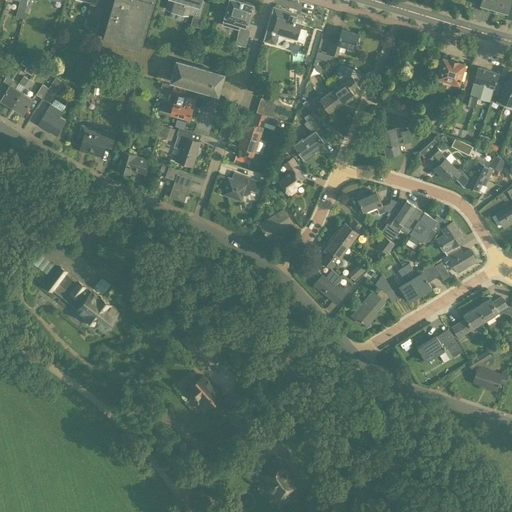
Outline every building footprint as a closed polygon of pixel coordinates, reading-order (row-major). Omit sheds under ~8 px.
[(15,0),(19,1),(16,17),(23,18),(27,0),(15,0)] [(152,0),(114,0),(103,36),(139,46),(152,0)] [(168,0),(166,9),(188,15),(188,13),(199,17),(204,0),(202,0),(168,0)] [(228,0),(224,15),(222,25),(239,29),(239,30),(238,29),(235,44),(245,47),(250,31),(246,27),(247,22),(248,22),(253,4),(240,0),(228,0)] [(481,0),(480,5),(494,9),(496,0),(481,0)] [(496,0),(494,9),(497,10),(497,12),(497,13),(503,15),(504,14),(505,12),(507,13),(510,0),(496,0)] [(97,28),(102,7),(90,4),(85,25),(97,28)] [(273,9),(264,41),(275,44),(278,33),(295,39),(300,23),(293,21),(295,16),(273,9)] [(341,29),(339,38),(330,36),(326,53),(338,56),(341,45),(354,49),(358,34),(341,29)] [(22,62),(27,66),(24,70),(31,74),(36,66),(24,58),(22,62)] [(468,74),(462,72),(464,64),(443,58),(437,77),(441,78),(441,80),(445,81),(447,80),(458,83),(463,84),(461,90),(464,91),(468,74)] [(170,81),(218,94),(223,74),(176,60),(170,81)] [(12,79),(18,69),(12,65),(6,76),(12,79)] [(348,79),(351,69),(339,65),(336,75),(348,79)] [(477,67),(473,81),(469,95),(470,95),(467,105),(474,107),(477,97),(489,101),(493,87),(494,88),(498,73),(477,67)] [(511,69),(511,71),(509,70),(497,99),(505,102),(511,85),(511,69)] [(24,86),(29,79),(23,76),(19,83),(24,86)] [(352,77),(345,82),(332,91),(341,103),(354,94),(351,91),(358,86),(352,77)] [(34,82),(29,79),(24,86),(30,90),(34,82)] [(62,87),(73,94),(76,89),(65,83),(62,87)] [(11,107),(21,91),(10,84),(0,100),(11,107)] [(42,98),(48,87),(42,84),(36,94),(42,98)] [(55,92),(48,87),(42,98),(48,102),(55,92)] [(21,91),(11,107),(22,114),(32,98),(21,91)] [(320,100),(314,104),(308,108),(314,117),(326,108),(329,112),(341,103),(332,91),(320,99),(320,100)] [(194,109),(197,98),(176,92),(174,103),(173,103),(170,114),(189,119),(192,108),(194,109)] [(261,97),(256,112),(271,117),(276,102),(261,97)] [(52,104),(62,110),(65,106),(55,100),(52,104)] [(51,104),(48,109),(39,124),(56,135),(65,121),(59,118),(63,112),(51,104)] [(256,112),(252,122),(246,120),(242,133),(258,139),(262,126),(263,126),(264,122),(275,126),(276,125),(277,119),(271,117),(256,112)] [(294,144),(289,147),(294,154),(299,151),(305,160),(313,154),(312,151),(323,143),(315,132),(320,128),(312,117),(309,113),(304,117),(306,121),(303,123),(311,133),(302,139),(301,138),(294,144)] [(185,127),(187,120),(177,118),(175,125),(185,127)] [(101,133),(92,130),(93,128),(81,124),(77,140),(83,142),(80,150),(100,156),(103,146),(112,148),(116,133),(102,129),(101,133)] [(175,129),(162,125),(160,131),(163,131),(161,137),(171,141),(175,129)] [(176,134),(178,135),(174,147),(179,149),(175,160),(192,166),(200,142),(189,139),(191,131),(179,127),(176,134)] [(402,138),(398,139),(395,128),(380,132),(386,157),(401,154),(398,142),(403,142),(403,143),(411,141),(409,130),(401,131),(402,138)] [(258,139),(242,133),(238,146),(243,148),(242,153),(253,157),(255,152),(262,154),(266,141),(258,139)] [(491,139),(481,135),(477,143),(487,147),(491,139)] [(455,137),(452,146),(470,153),(473,145),(455,137)] [(451,164),(445,158),(446,157),(441,152),(442,152),(435,144),(426,153),(438,165),(434,169),(445,179),(449,176),(453,181),(461,173),(456,168),(461,164),(456,159),(451,164)] [(147,158),(135,155),(122,151),(116,170),(130,174),(131,170),(143,174),(147,158)] [(235,154),(233,162),(251,168),(254,160),(235,154)] [(500,171),(505,160),(494,154),(488,165),(500,171)] [(282,164),(289,173),(279,181),(288,194),(296,188),(296,187),(302,183),(295,172),(301,168),(293,156),(282,164)] [(484,185),(492,169),(477,162),(465,185),(478,191),(482,184),(484,185)] [(192,179),(177,174),(179,170),(169,166),(165,177),(174,180),(169,197),(184,202),(192,179)] [(249,192),(250,189),(257,191),(260,182),(234,173),(232,179),(231,179),(229,180),(229,181),(227,181),(223,193),(240,199),(242,194),(245,195),(247,194),(249,192)] [(511,198),(511,205),(496,215),(503,227),(511,222),(511,187),(507,190),(511,199),(511,198)] [(281,193),(271,188),(268,195),(274,197),(281,208),(287,204),(281,193)] [(381,203),(376,192),(366,196),(364,192),(353,197),(357,206),(360,205),(363,211),(376,206),(379,214),(387,211),(391,213),(392,211),(393,212),(397,201),(391,199),(389,203),(382,206),(381,203)] [(393,212),(397,214),(389,226),(386,224),(382,230),(391,237),(396,230),(398,231),(400,228),(410,235),(417,225),(416,224),(424,213),(423,213),(414,207),(415,207),(406,201),(405,202),(398,197),(397,201),(393,212)] [(276,235),(275,234),(292,224),(283,209),(259,224),(268,239),(270,238),(270,239),(276,235)] [(417,225),(410,235),(411,235),(408,240),(416,245),(419,241),(424,245),(427,240),(429,241),(435,232),(431,228),(436,221),(424,213),(416,224),(417,225)] [(337,228),(333,234),(348,245),(358,233),(357,232),(362,225),(353,218),(348,225),(344,223),(339,229),(337,228)] [(440,229),(443,234),(435,239),(443,252),(463,239),(452,222),(440,229)] [(93,237),(88,224),(78,228),(83,241),(93,237)] [(326,247),(330,251),(322,261),(331,269),(332,269),(336,264),(334,263),(339,257),(348,245),(333,234),(329,239),(331,241),(326,247)] [(387,254),(395,244),(384,236),(376,246),(387,254)] [(463,253),(460,249),(444,258),(447,263),(451,261),(457,272),(476,261),(469,249),(463,253)] [(34,262),(47,273),(55,264),(41,253),(34,262)] [(444,279),(451,275),(443,261),(435,265),(444,279)] [(431,288),(428,282),(439,275),(432,263),(420,270),(419,269),(414,269),(413,270),(409,263),(403,267),(407,274),(408,274),(410,279),(420,295),(431,288)] [(92,291),(91,293),(85,288),(86,287),(78,281),(78,282),(67,273),(68,272),(59,265),(43,285),(52,292),(53,291),(78,310),(77,310),(86,317),(85,319),(85,321),(90,325),(93,324),(94,323),(102,330),(117,311),(92,291)] [(355,280),(365,270),(362,266),(351,276),(355,280)] [(407,274),(403,267),(398,270),(402,277),(407,274)] [(331,269),(325,277),(322,275),(314,285),(337,304),(345,294),(335,285),(341,277),(332,269),(331,269)] [(101,277),(95,286),(104,293),(111,284),(101,277)] [(363,290),(369,282),(365,279),(359,287),(363,290)] [(410,279),(399,286),(409,302),(420,295),(410,279)] [(384,281),(380,285),(385,289),(389,284),(384,281)] [(391,288),(386,293),(388,296),(392,303),(398,299),(391,288)] [(384,301),(373,292),(372,290),(351,315),(361,323),(362,322),(366,325),(372,317),(371,316),(384,301)] [(501,295),(492,301),(490,298),(477,306),(485,319),(497,312),(499,314),(502,312),(511,315),(511,312),(511,306),(510,305),(508,305),(501,295)] [(463,314),(465,317),(451,326),(459,340),(465,337),(464,334),(474,328),(473,327),(485,319),(477,306),(463,314)] [(436,336),(417,348),(425,361),(447,348),(453,357),(462,352),(448,328),(436,336)] [(190,330),(180,338),(192,351),(201,342),(190,330)] [(467,362),(471,369),(492,356),(488,349),(467,362)] [(501,371),(500,374),(477,367),(473,381),(488,386),(488,387),(496,390),(498,383),(504,384),(508,373),(501,371)] [(194,400),(195,399),(204,409),(220,395),(203,375),(186,389),(188,391),(187,392),(194,400)] [(255,431),(263,444),(278,436),(271,423),(255,431)] [(298,489),(296,486),(277,459),(261,470),(266,478),(264,480),(264,481),(264,482),(265,484),(265,486),(267,488),(269,490),(270,491),(272,492),(275,491),(281,500),(284,499),(286,500),(290,498),(290,495),(298,489)]
